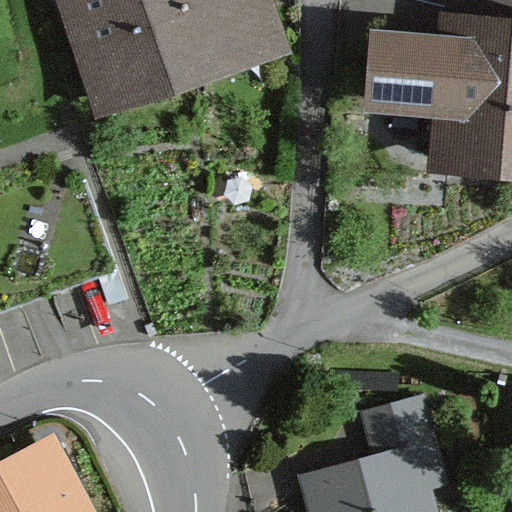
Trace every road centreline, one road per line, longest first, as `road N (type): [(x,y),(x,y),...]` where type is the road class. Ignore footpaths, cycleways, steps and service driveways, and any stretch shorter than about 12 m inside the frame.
road 1 (residential): [(290,328),(312,0)]
road 2 (residential): [(290,328),(407,284),(511,229)]
road 3 (residential): [(0,405),(96,387),(139,396),(163,412)]
road 4 (residential): [(163,412),(290,328)]
